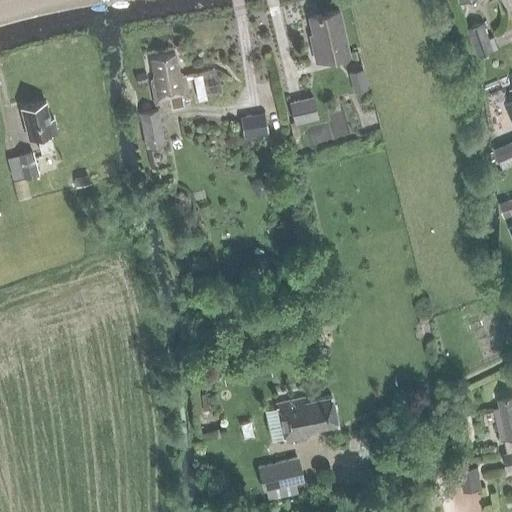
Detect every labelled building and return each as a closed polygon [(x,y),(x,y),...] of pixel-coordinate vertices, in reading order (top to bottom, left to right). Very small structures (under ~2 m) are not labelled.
[(312,33),(308,34),(315,60),(348,52),(338,10),(308,17),(312,33)] [(483,22),(468,28),(478,56),(497,49),(493,37),(489,38),(483,22)] [(155,80),(150,81),(156,106),(172,102),(173,108),(184,106),(182,100),(190,98),(185,76),(180,77),(175,54),(151,60),(155,80)] [(367,88),(362,68),(347,72),(352,92),(367,88)] [(145,74),(135,75),(137,83),(146,82),(145,74)] [(316,116),(311,96),(289,101),(293,121),(316,116)] [(48,118),(44,102),(19,107),(26,140),(36,137),(40,155),(53,152),(49,135),(55,133),(51,117),(48,118)] [(169,144),(162,110),(143,114),(149,148),(169,144)] [(239,136),(263,133),(261,113),(237,116),(239,136)] [(502,167),(511,162),(511,141),(495,148),(502,167)] [(36,174),(31,152),(16,156),(21,177),(36,174)] [(89,184),(86,174),(74,177),(76,187),(89,184)] [(511,214),(511,197),(498,202),(504,218),(511,214)] [(511,328),(501,306),(478,316),(496,353),(511,345),(511,328)] [(238,361),(222,364),(224,378),(240,375),(238,361)] [(201,380),(211,378),(210,371),(201,372),(201,380)] [(506,454),(503,455),(507,471),(511,470),(511,396),(496,400),(498,409),(493,410),(500,439),(502,438),(506,454)] [(304,403),(303,399),(276,405),(283,442),(312,436),(310,430),(335,425),(330,398),(304,403)] [(257,466),(262,489),(300,482),(295,458),(257,466)] [(482,490),(478,466),(459,470),(462,493),(482,490)]
